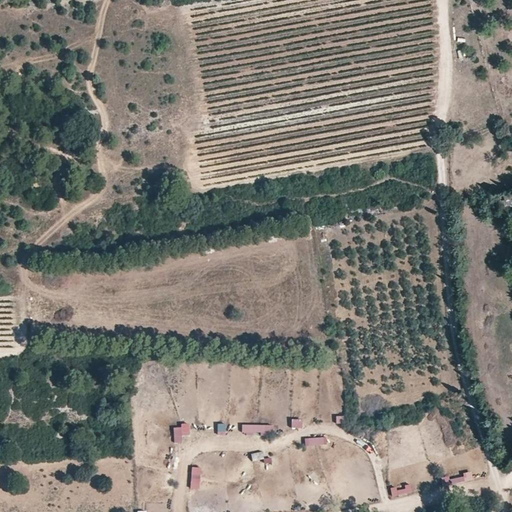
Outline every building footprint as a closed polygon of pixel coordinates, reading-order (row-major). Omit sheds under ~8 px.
[(197,418),(207,418),(207,410),(197,410),(197,418)] [(337,424),(346,423),(345,416),(336,417),(337,424)] [(302,428),(302,420),(292,420),(292,429),(302,428)] [(324,446),(324,438),(308,438),(309,446),(324,446)] [(251,454),(253,462),(264,459),(263,452),(251,454)] [(192,475),(201,476),(202,468),(193,467),(192,475)] [(464,473),(465,482),(474,480),(472,472),(464,473)] [(191,489),(200,489),(200,481),(191,481),(191,489)]
